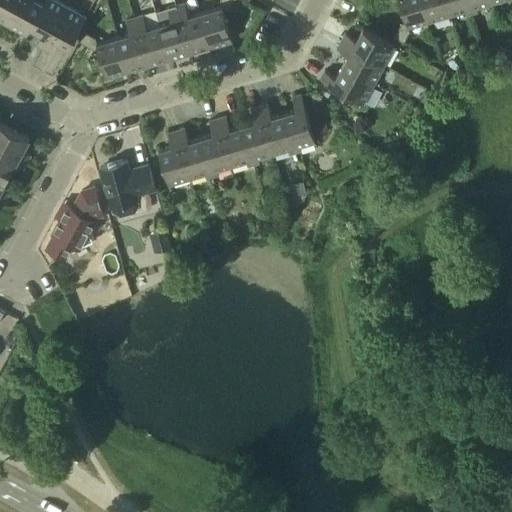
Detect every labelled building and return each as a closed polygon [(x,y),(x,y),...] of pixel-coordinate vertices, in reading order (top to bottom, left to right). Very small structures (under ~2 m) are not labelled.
[(0,0),(0,18),(7,23),(19,0),(0,0)] [(27,33),(31,26),(30,26),(43,1),(40,0),(19,0),(7,23),(27,33)] [(58,0),(43,0),(43,1),(30,26),(31,26),(41,32),(35,43),(43,48),(66,4),(58,0)] [(221,5),(200,11),(211,46),(232,39),(223,10),(228,9),(232,0),(220,0),(220,1),(221,5)] [(401,22),(393,37),(403,42),(409,31),(408,26),(429,20),(423,0),(399,0),(406,21),(401,22)] [(423,0),(429,20),(450,14),(445,0),(423,0)] [(445,0),(450,14),(465,10),(466,14),(472,13),(467,0),(445,0)] [(467,0),(472,13),(477,11),(476,6),(491,2),(490,0),(467,0)] [(185,2),(176,5),(190,52),(211,46),(200,11),(188,15),(185,2)] [(66,4),(43,48),(51,52),(57,40),(69,47),(86,15),(66,4)] [(167,7),(155,11),(159,23),(169,58),(190,52),(176,5),(167,7)] [(143,14),(134,17),(148,64),(169,58),(159,23),(147,27),(143,14)] [(148,64),(134,17),(126,19),(130,32),(117,35),(128,70),(148,64)] [(384,64),(395,44),(363,27),(357,38),(345,32),(341,40),(384,64)] [(84,31),(79,40),(93,48),(98,47),(106,76),(128,70),(117,35),(96,41),(95,37),(84,31)] [(348,54),(342,65),(373,83),(384,64),(341,40),(337,48),(348,54)] [(373,83),(342,65),(336,76),(324,70),(320,78),(363,102),(373,83)] [(320,93),(329,97),(333,89),(324,85),(320,93)] [(296,108),(284,112),(295,151),(301,149),(299,145),(315,140),(313,133),(328,129),(323,110),(307,115),(301,93),(292,96),(296,108)] [(268,103),(259,106),(273,153),(288,148),(289,153),(295,151),(284,112),(271,116),(268,103)] [(254,121),(242,124),(253,163),(259,162),(258,157),(273,153),(259,106),(251,108),(254,121)] [(226,115),(218,118),(232,165),(247,160),(248,165),(253,163),(242,124),(230,128),(226,115)] [(213,133),(201,136),(212,175),(218,174),(217,169),(232,165),(218,118),(209,120),(213,133)] [(0,203),(2,205),(6,198),(10,191),(1,187),(8,174),(14,162),(23,167),(27,160),(31,153),(22,149),(29,136),(0,120),(0,203)] [(185,127),(176,130),(190,177),(205,173),(206,177),(212,175),(201,136),(189,140),(185,127)] [(190,177),(176,130),(168,132),(171,145),(159,149),(169,183),(190,177)] [(136,193),(156,188),(149,163),(132,168),(129,159),(100,167),(111,205),(112,211),(120,216),(135,212),(139,204),(136,193)] [(99,217),(95,215),(103,213),(94,185),(82,190),(73,206),(68,203),(52,231),(47,246),(65,257),(68,252),(79,246),(80,246),(96,238),(91,232),(99,217)]
